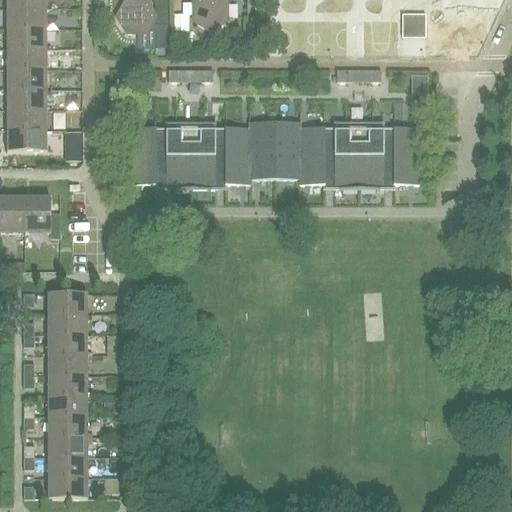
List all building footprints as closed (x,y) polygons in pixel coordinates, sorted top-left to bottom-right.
[(7,0),(7,12),(47,12),(47,0),(7,0)] [(210,33),(213,33),(227,25),(229,22),(229,6),(227,3),(221,0),(201,0),(196,3),(194,7),(194,22),(196,25),(210,33)] [(145,37),(149,35),(149,33),(157,33),(157,51),(169,51),(169,11),(156,12),(156,17),(148,4),(145,2),(129,2),(126,4),(118,18),(118,21),(126,35),(130,37),(145,37)] [(7,33),(47,33),(47,12),(7,12),(7,33)] [(401,17),(401,59),(426,59),(427,17),(401,17)] [(7,53),(47,53),(47,33),(7,33),(7,53)] [(7,74),(47,74),(47,53),(7,53),(7,74)] [(168,73),(168,85),(180,85),(179,73),(168,73)] [(202,73),(201,85),(213,85),(213,73),(202,73)] [(337,73),(337,85),(348,85),(348,73),(337,73)] [(370,73),(370,85),(381,85),(381,73),(370,73)] [(8,94),(47,94),(47,74),(7,74),(8,94)] [(133,78),(117,78),(117,102),(133,102),(133,78)] [(427,79),(411,79),(411,103),(428,103),(427,79)] [(8,115),(48,115),(47,94),(8,94),(8,115)] [(351,118),(376,117),(375,94),(350,95),(351,118)] [(8,135),(48,135),(48,115),(8,115),(8,135)] [(166,193),(191,193),(191,126),(165,126),(165,131),(130,131),(130,188),(156,189),(156,183),(166,183),(166,193)] [(191,126),(191,193),(215,193),(215,183),(225,183),(225,188),(251,189),(251,183),(251,131),(216,131),(216,126),(191,126)] [(251,183),(299,183),(299,131),(299,126),(251,126),(251,131),(251,183)] [(334,193),(359,193),(359,126),(334,126),(334,131),(299,131),(299,183),(299,188),(325,188),(325,183),(334,183),(334,193)] [(359,126),(359,193),(384,193),(384,183),(393,183),(393,188),(419,188),(419,131),(384,131),(384,126),(359,126)] [(8,156),(48,156),(48,135),(8,135),(8,156)] [(1,201),(1,237),(26,237),(26,201),(1,201)] [(61,242),(60,217),(51,217),(51,201),(26,201),(26,237),(51,237),(51,242),(61,242)] [(26,266),(1,266),(1,277),(26,277),(26,266)] [(35,311),(35,298),(35,297),(24,298),(24,311),(35,311)] [(48,319),(88,319),(88,298),(48,298),(48,319)] [(48,339),(88,339),(88,319),(48,319),(48,339)] [(24,339),(35,339),(35,327),(24,327),(24,339)] [(24,339),(24,352),(35,352),(35,339),(24,339)] [(48,360),(88,360),(88,339),(48,339),(48,360)] [(48,380),(88,380),(88,360),(48,360),(48,380)] [(24,380),(35,380),(35,368),(24,368),(24,380)] [(96,380),(97,393),(120,391),(119,378),(96,380)] [(24,380),(24,393),(35,393),(35,380),(24,380)] [(48,401),(88,401),(88,380),(48,380),(48,401)] [(48,421),(88,421),(88,401),(48,401),(48,421)] [(24,421),(35,421),(35,409),(24,409),(24,421)] [(24,421),(24,434),(35,434),(35,421),(24,421)] [(48,442),(88,442),(88,421),(48,421),(48,442)] [(48,462),(88,462),(88,442),(48,442),(48,462)] [(24,462),(35,462),(35,450),(24,450),(24,462)] [(24,462),(24,474),(35,474),(35,462),(24,462)] [(48,483),(88,483),(88,462),(48,462),(48,483)] [(101,483),(102,500),(123,499),(122,481),(101,483)] [(48,504),(88,504),(88,483),(48,483),(48,504)] [(35,490),(24,490),(24,504),(35,503),(35,490)]
